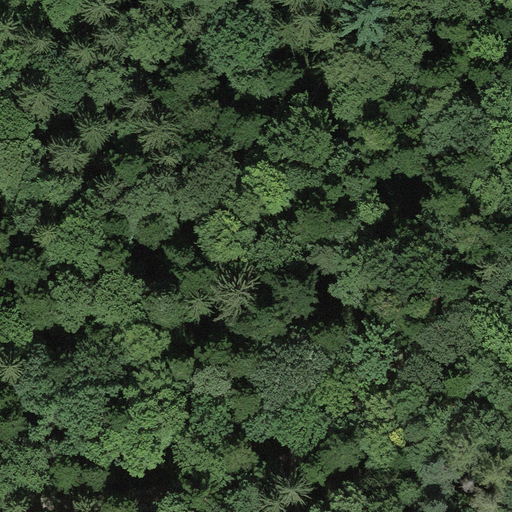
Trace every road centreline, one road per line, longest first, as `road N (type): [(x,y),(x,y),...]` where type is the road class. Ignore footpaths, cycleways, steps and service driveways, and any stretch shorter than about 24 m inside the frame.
road 1 (track): [(0,498),(165,496),(261,476),(307,450),(511,270)]
road 2 (track): [(0,396),(246,200),(411,0)]
